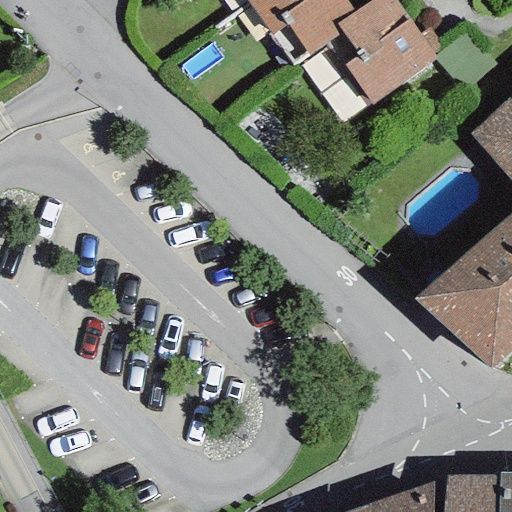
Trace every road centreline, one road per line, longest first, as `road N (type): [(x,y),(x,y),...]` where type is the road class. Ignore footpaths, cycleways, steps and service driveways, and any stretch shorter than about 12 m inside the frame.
road 1 (residential): [(506,439),(30,0)]
road 2 (unclassified): [(506,439),(314,511)]
